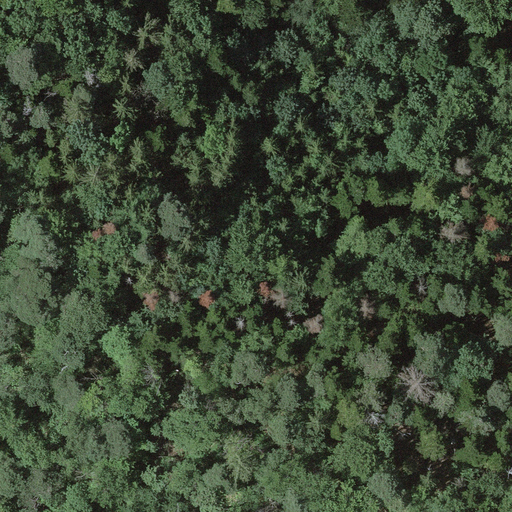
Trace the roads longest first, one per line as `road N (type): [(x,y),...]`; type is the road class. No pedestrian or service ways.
road 1 (track): [(388,511),(214,385),(53,296),(0,254)]
road 2 (track): [(145,0),(323,63),(446,78)]
